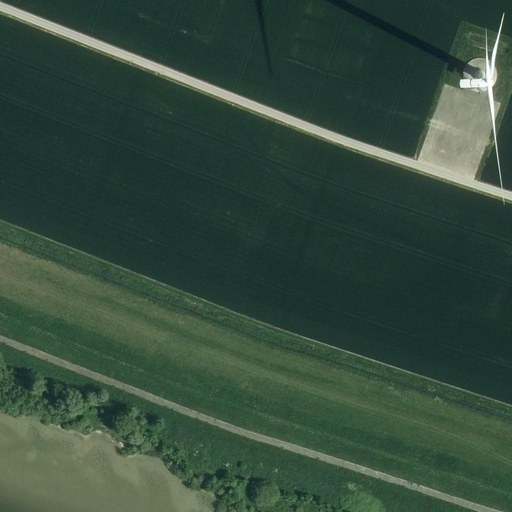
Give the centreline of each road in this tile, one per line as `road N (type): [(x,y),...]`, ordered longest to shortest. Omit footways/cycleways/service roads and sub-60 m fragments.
road 1 (track): [(0,226),(260,330),(511,412)]
road 2 (track): [(0,285),(238,378),(511,471)]
road 3 (track): [(511,494),(227,401),(0,311)]
road 4 (track): [(0,248),(239,342),(511,430)]
